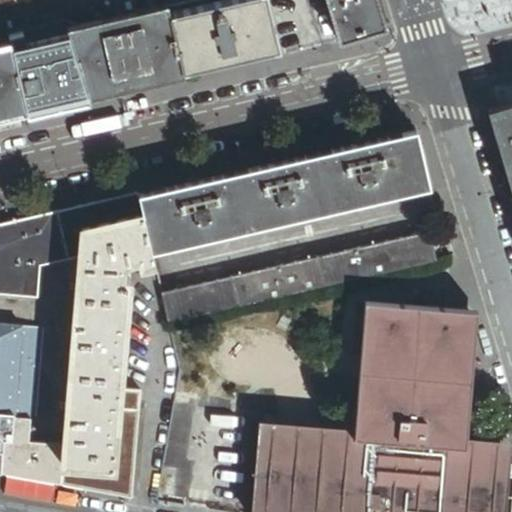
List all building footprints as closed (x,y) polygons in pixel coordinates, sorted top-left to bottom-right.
[(0,8),(28,0),(0,0),(0,122),(28,116),(26,107),(0,113),(0,8)] [(195,0),(169,6),(184,70),(217,62),(218,65),(242,59),(242,56),(278,47),(266,0),(195,0)] [(328,0),(329,3),(341,43),(388,32),(377,0),(328,0)] [(150,78),(184,70),(169,6),(69,30),(69,32),(88,92),(105,88),(124,84),(128,83),(142,80),(150,78)] [(69,32),(69,30),(66,20),(24,31),(26,43),(69,32)] [(26,107),(28,116),(43,113),(26,43),(24,31),(9,36),(11,43),(26,107)] [(65,107),(91,101),(88,92),(69,32),(26,43),(43,113),(65,107)] [(0,45),(0,113),(26,107),(11,43),(0,45)] [(91,101),(126,93),(124,84),(105,88),(88,92),(91,101)] [(511,103),(487,111),(511,193),(511,103)] [(283,162),(282,159),(270,162),(271,165),(200,181),(199,178),(187,181),(188,184),(138,196),(143,215),(151,250),(429,185),(416,131),(366,143),(365,140),(353,142),(354,146),(283,162)] [(138,196),(138,193),(0,224),(0,294),(38,298),(41,267),(80,258),(83,230),(143,215),(138,196)] [(151,250),(143,215),(83,230),(80,258),(65,446),(30,443),(31,420),(14,419),(12,441),(5,440),(2,474),(33,480),(66,486),(84,489),(103,492),(120,495),(132,497),(139,410),(119,408),(121,388),(131,274),(124,269),(128,264),(130,264),(136,269),(136,268),(154,264),(151,250)] [(170,323),(437,259),(431,230),(161,294),(168,323),(170,323)] [(131,273),(136,269),(130,264),(128,264),(124,269),(131,274),(131,273)] [(251,511),(493,511),(497,464),(499,445),(462,442),(473,315),(368,306),(358,434),(351,433),(259,425),(251,511)] [(0,413),(14,415),(22,326),(0,324),(0,413)] [(22,326),(14,415),(32,417),(37,417),(44,329),(22,326)] [(119,408),(139,410),(141,390),(121,388),(119,408)] [(0,473),(2,474),(5,440),(12,441),(14,419),(14,418),(14,415),(0,413),(0,473)] [(511,511),(511,465),(497,464),(493,511),(511,511)]
